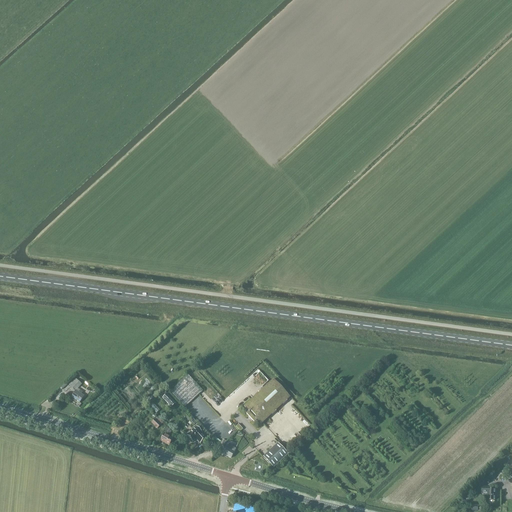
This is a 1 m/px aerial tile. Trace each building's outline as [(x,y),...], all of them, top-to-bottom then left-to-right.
[(185,407),(203,391),(188,375),(170,391),(185,407)] [(83,392),(80,390),(78,389),(82,384),(75,378),(69,385),(75,391),(71,397),(80,403),(84,396),(81,394),(83,392)] [(273,379),(244,407),(250,413),(251,414),(249,415),(253,419),(254,418),(255,419),(261,425),(290,398),(273,379)] [(167,394),(163,399),(171,408),(176,403),(167,394)] [(163,423),(157,417),(155,419),(151,423),(157,429),(161,425),(163,423)] [(200,443),(206,438),(202,434),(202,433),(196,427),(187,436),(193,442),(196,439),(200,443)] [(169,446),(173,438),(164,433),(160,441),(169,446)] [(263,457),(264,458),(273,468),(288,455),(278,444),(263,457)] [(231,458),(236,449),(228,445),(227,447),(226,446),(222,453),(231,458)] [(495,490),(491,490),(491,488),(488,488),(482,488),(482,495),(482,501),(486,501),(495,501),(495,490)]
